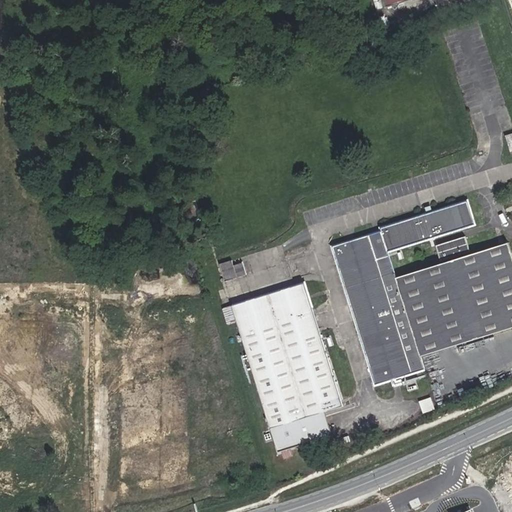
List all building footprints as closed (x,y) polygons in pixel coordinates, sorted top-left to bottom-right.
[(389,89),(375,94),(379,108),(394,104),(389,89)] [(430,146),(433,158),(447,154),(443,142),(430,146)] [(183,206),(189,224),(202,220),(196,201),(183,206)] [(420,355),(511,326),(511,257),(508,243),(396,277),(388,252),(474,224),(466,201),(380,228),(381,231),(332,246),(375,385),(424,369),(420,355)] [(440,260),(469,251),(464,237),(436,246),(440,260)] [(224,281),(246,275),(242,262),(233,265),(231,261),(219,264),(224,281)] [(326,437),(319,413),(325,411),(343,406),(305,283),(222,309),(227,324),(236,321),(276,452),(326,437)] [(326,437),(332,435),(325,411),(319,413),(326,437)] [(511,472),(502,477),(511,497),(511,472)]
